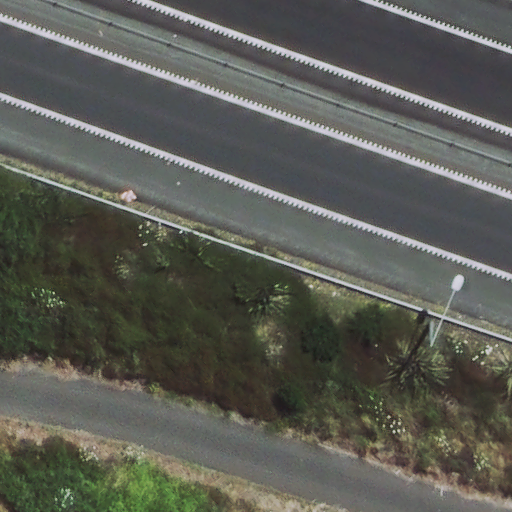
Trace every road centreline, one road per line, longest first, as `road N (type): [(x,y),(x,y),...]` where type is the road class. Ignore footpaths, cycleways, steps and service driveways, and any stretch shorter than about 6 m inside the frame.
road 1 (motorway): [(511,221),(0,43)]
road 2 (motorway): [(310,0),(511,68)]
